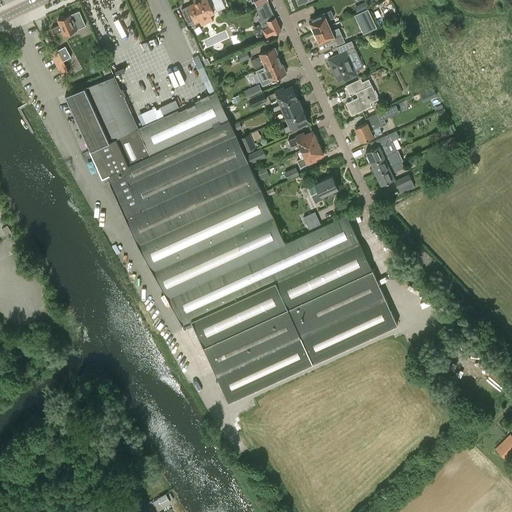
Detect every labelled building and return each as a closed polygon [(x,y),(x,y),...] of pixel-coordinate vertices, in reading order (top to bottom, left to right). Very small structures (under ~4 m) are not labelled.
[(104,51),(133,40),(117,0),(96,0),(85,4),(104,51)] [(188,6),(184,8),(191,24),(195,22),(202,19),(204,23),(209,21),(207,16),(214,13),(208,0),(200,0),(199,0),(193,0),(195,2),(188,6)] [(268,2),(255,7),(260,17),(258,20),(262,28),(262,30),(266,37),(272,34),(273,34),(282,30),(276,17),(275,17),(268,2)] [(358,12),(367,7),(364,2),(355,6),(358,12)] [(368,8),(359,13),(367,31),(377,27),(368,8)] [(331,10),(324,13),(316,16),(316,17),(309,20),(312,27),(311,27),(313,33),(329,26),(327,20),(334,17),(331,10)] [(70,15),(76,29),(85,25),(79,11),(70,15)] [(58,20),(60,24),(51,28),(54,34),(63,30),(64,35),(77,29),(76,29),(70,15),(70,14),(64,17),(63,16),(60,17),(59,19),(58,20)] [(392,31),(399,34),(401,27),(395,25),(392,31)] [(332,30),(329,26),(313,33),(316,38),(317,38),(320,44),(327,41),(328,44),(336,41),(337,45),(345,41),(339,27),(332,30)] [(337,47),(340,54),(328,59),(337,80),(344,77),(345,80),(357,75),(349,57),(357,53),(351,40),(337,47)] [(71,57),(65,46),(57,50),(63,61),(71,57)] [(259,54),(260,56),(251,60),(254,68),(263,63),(265,67),(280,60),(278,54),(279,52),(278,49),(275,49),(275,47),(259,54)] [(247,49),(237,54),(241,62),(250,57),(247,49)] [(265,67),(266,70),(257,74),(261,81),(270,77),(271,80),(286,73),(286,72),(287,69),(285,66),(283,66),(280,60),(265,67)] [(104,74),(111,71),(106,61),(100,64),(104,74)] [(234,131),(231,125),(216,92),(194,101),(195,103),(179,111),(178,110),(138,127),(114,75),(67,97),(91,149),(90,150),(102,177),(107,175),(126,217),(182,323),(190,320),(230,400),(397,324),(385,297),(347,214),(285,242),(250,164),(246,156),(234,131)] [(354,93),(356,92),(358,97),(346,103),(351,115),(372,106),(370,103),(378,99),(371,85),(369,79),(362,82),(360,78),(349,84),(354,93)] [(253,96),(262,91),(259,84),(249,89),(253,96)] [(276,91),(268,94),(271,101),(277,98),(280,103),(281,105),(297,97),(299,96),(294,86),(293,86),(292,86),(284,89),(283,88),(276,91)] [(263,91),(250,98),(254,107),(263,103),(263,102),(267,100),(263,91)] [(437,93),(422,96),(423,101),(432,98),(434,105),(440,103),(437,93)] [(281,105),(280,103),(271,107),(274,112),(282,109),(286,118),(303,110),(303,109),(304,109),(299,98),(298,98),(297,97),(281,105)] [(396,104),(386,109),(388,113),(390,116),(399,112),(396,104)] [(155,107),(141,113),(146,123),(149,122),(160,117),(157,109),(155,107)] [(286,118),(289,124),(282,127),(285,133),(293,130),(301,127),(301,125),(308,122),(308,121),(310,120),(305,110),(304,111),(303,110),(286,118)] [(386,124),(381,111),(365,118),(367,122),(355,127),(361,141),(379,134),(377,128),(386,124)] [(239,121),(231,125),(234,131),(242,128),(239,121)] [(447,135),(453,132),(450,126),(444,128),(447,135)] [(296,136),(297,137),(289,140),(291,146),(299,143),(302,150),(318,143),(317,141),(318,140),(317,137),(315,137),(313,131),(305,135),(304,133),(296,136)] [(240,138),(246,151),(256,147),(250,133),(240,138)] [(370,142),(373,148),(365,151),(371,162),(384,156),(396,150),(397,150),(392,140),(391,141),(387,134),(370,142)] [(454,137),(445,141),(447,147),(457,142),(454,137)] [(302,150),(305,157),(297,160),(300,167),(309,163),(316,160),(315,158),(323,154),(320,148),(321,147),(320,145),(319,144),(318,143),(302,150)] [(263,147),(246,156),(250,164),(267,156),(263,147)] [(399,155),(396,150),(384,156),(371,162),(376,173),(389,167),(387,161),(399,155)] [(389,167),(376,173),(381,185),(395,178),(392,173),(405,167),(402,161),(389,167)] [(288,179),(299,174),(296,167),(285,172),(288,179)] [(258,171),(261,179),(268,175),(265,168),(258,171)] [(332,174),(315,182),(301,188),(305,197),(319,191),(322,196),(338,189),(332,174)] [(409,174),(395,180),(399,188),(413,182),(409,174)] [(311,214),(299,219),(305,231),(316,226),(311,214)] [(7,225),(2,229),(7,237),(13,234),(7,225)] [(511,434),(511,433),(495,448),(507,460),(511,454),(511,434)] [(156,510),(171,501),(170,500),(173,499),(170,492),(166,494),(166,493),(151,502),(156,510)]
